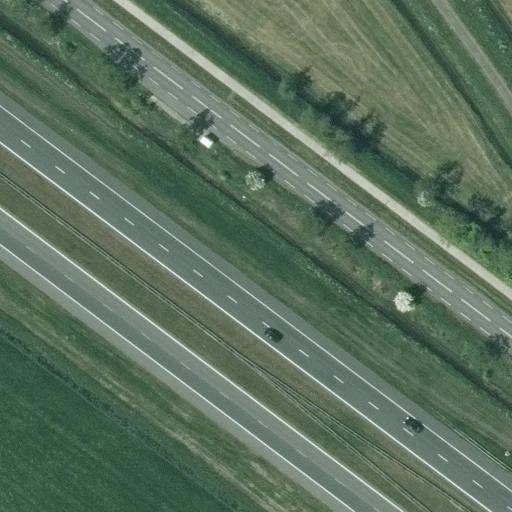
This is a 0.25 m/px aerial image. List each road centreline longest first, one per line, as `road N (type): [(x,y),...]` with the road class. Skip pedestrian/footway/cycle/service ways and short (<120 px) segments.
road 1 (motorway): [(506,511),(0,131)]
road 2 (tertiary): [(511,337),(62,0)]
road 3 (motorway): [(0,233),(370,511)]
road 4 (unclassified): [(511,107),(434,0)]
